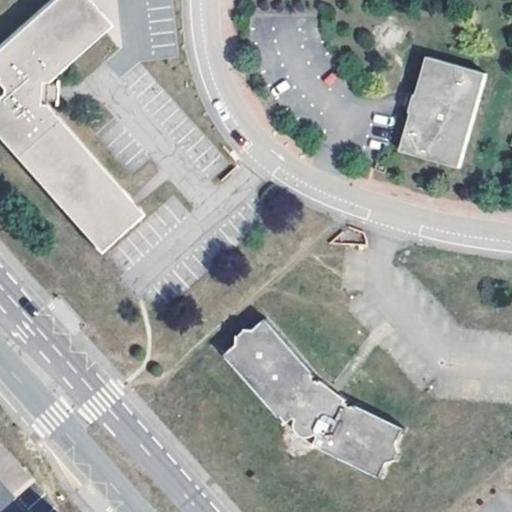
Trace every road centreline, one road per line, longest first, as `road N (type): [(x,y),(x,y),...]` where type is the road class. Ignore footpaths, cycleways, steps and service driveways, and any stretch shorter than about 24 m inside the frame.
road 1 (unclassified): [(201,0),(213,78),(231,117),(271,160),(315,191),(390,219),(511,242)]
road 2 (tertiary): [(201,511),(0,285)]
road 3 (tertiary): [(0,358),(135,511)]
